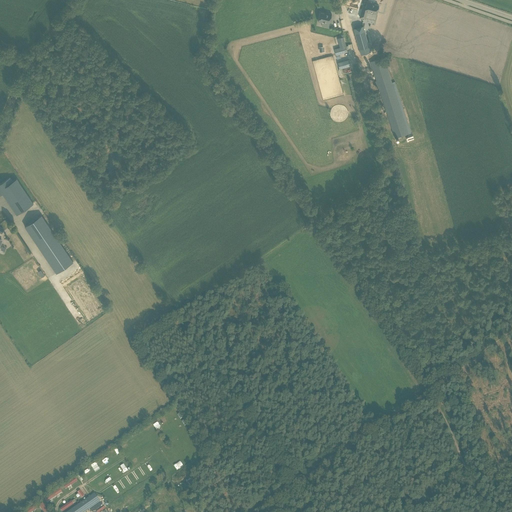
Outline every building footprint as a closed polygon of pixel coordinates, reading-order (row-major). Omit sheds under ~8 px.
[(359,17),(365,19),(367,11),(372,13),(372,14),(376,15),(378,6),(371,4),(372,3),(367,2),(365,7),(362,6),(359,17)] [(320,12),(318,22),(322,23),(322,22),(328,23),(329,23),(331,14),(327,13),(327,14),(325,14),(320,12)] [(372,52),(366,33),(357,36),(362,55),(372,52)] [(340,48),(334,49),(335,55),(347,52),(343,37),(337,39),(340,48)] [(384,57),(370,62),(395,138),(399,137),(409,134),(406,139),(407,141),(414,139),(413,136),(411,134),(411,133),(405,115),(401,102),(398,92),(394,82),(392,82),(385,62),(384,57)] [(338,69),(350,66),(348,59),(336,63),(338,69)] [(356,67),(342,71),(359,131),(373,127),(356,67)] [(17,179),(13,181),(10,177),(0,183),(0,195),(0,196),(3,194),(17,215),(34,203),(17,179)] [(74,263),(42,216),(25,227),(57,274),(74,263)] [(73,477),(63,486),(65,490),(76,480),(73,477)] [(43,496),(46,501),(61,493),(59,488),(43,496)] [(99,490),(95,493),(67,511),(86,511),(101,502),(97,496),(101,494),(99,490)] [(61,511),(73,505),(71,501),(59,508),(61,511)]
